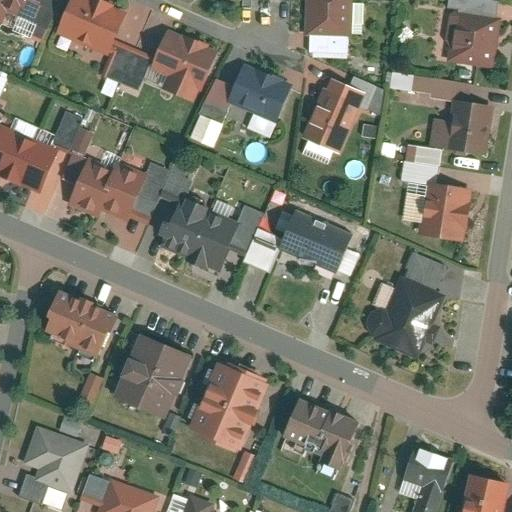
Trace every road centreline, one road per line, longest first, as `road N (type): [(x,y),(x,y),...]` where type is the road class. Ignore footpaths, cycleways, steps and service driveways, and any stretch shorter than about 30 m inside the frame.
road 1 (residential): [(44,241),(460,432)]
road 2 (residential): [(460,432),(511,166)]
road 3 (residential): [(44,241),(0,435)]
